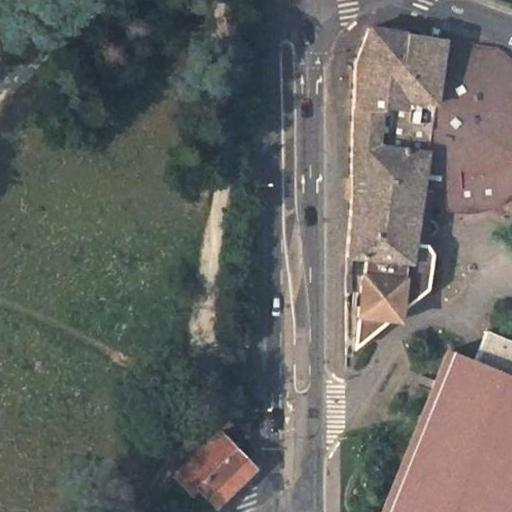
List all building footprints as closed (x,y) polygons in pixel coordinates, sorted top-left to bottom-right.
[(345,247),(345,261),(417,289),(421,285),(426,249),(423,239),(424,234),(426,233),(428,232),(429,231),(430,229),(430,228),(430,226),(430,224),(429,222),(428,221),(426,220),(432,185),(440,186),(440,164),(474,169),(510,155),(511,151),(511,70),(492,53),(443,45),(444,37),(384,29),(368,26),(354,64),(345,247)] [(440,164),(440,186),(443,210),(457,215),(471,214),(487,211),(505,202),(511,194),(511,156),(510,155),(474,169),(440,164)] [(364,340),(417,289),(345,261),(344,294),(360,294),(360,306),(344,306),(343,339),(364,340)] [(511,342),(483,331),(472,363),(500,373),(511,342)] [(417,421),(380,511),(510,511),(511,509),(511,342),(500,373),(472,363),(470,368),(443,357),(417,421)] [(198,485),(212,500),(244,469),(245,462),(215,432),(175,472),(192,490),(198,485)]
